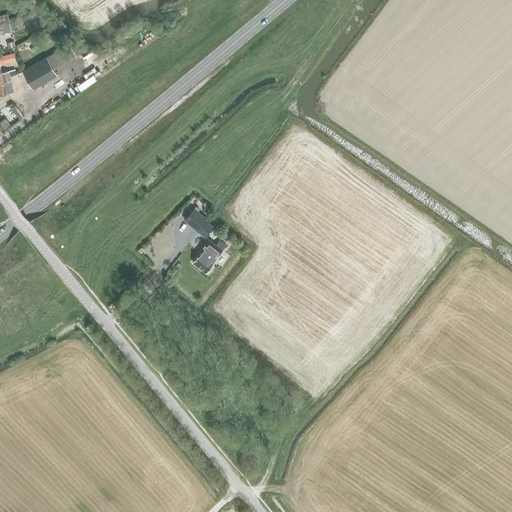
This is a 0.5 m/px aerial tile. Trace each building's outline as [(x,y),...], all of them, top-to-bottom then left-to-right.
[(8,23),(2,24),(4,34),(10,32),(8,23)] [(86,61),(95,54),(93,50),(83,57),(86,61)] [(0,64),(9,62),(7,54),(0,55),(0,64)] [(32,89),(57,74),(47,57),(22,71),(32,89)] [(0,82),(4,82),(10,80),(11,80),(10,77),(10,76),(8,71),(2,73),(1,72),(0,67),(0,82)] [(80,76),(82,80),(93,73),(91,69),(80,76)] [(64,95),(67,100),(81,90),(96,80),(93,75),(64,95)] [(10,80),(4,82),(0,82),(0,94),(0,95),(13,92),(10,80)] [(5,118),(0,121),(0,123),(4,129),(10,125),(5,118)] [(200,232),(207,222),(208,221),(193,208),(184,219),(200,232)] [(222,250),(226,245),(219,240),(215,244),(208,239),(198,252),(199,253),(192,262),(205,272),(212,263),(222,250)]
